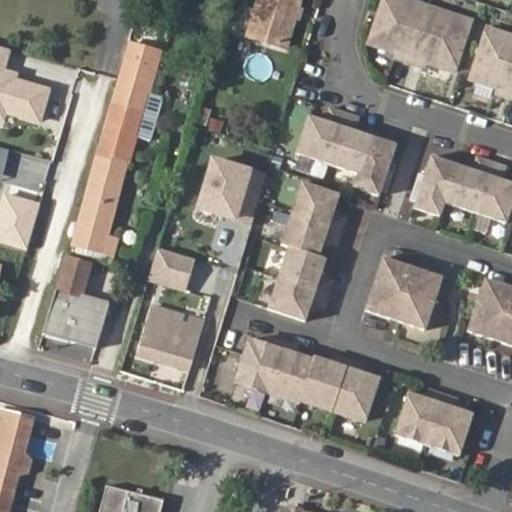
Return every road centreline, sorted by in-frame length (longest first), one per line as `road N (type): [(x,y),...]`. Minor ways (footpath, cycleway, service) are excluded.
road 1 (tertiary): [(0,369),(459,511)]
road 2 (residential): [(345,341),(385,225),(511,268)]
road 3 (residential): [(511,140),(361,85),(346,45),(352,0)]
road 4 (residential): [(345,341),(511,399)]
